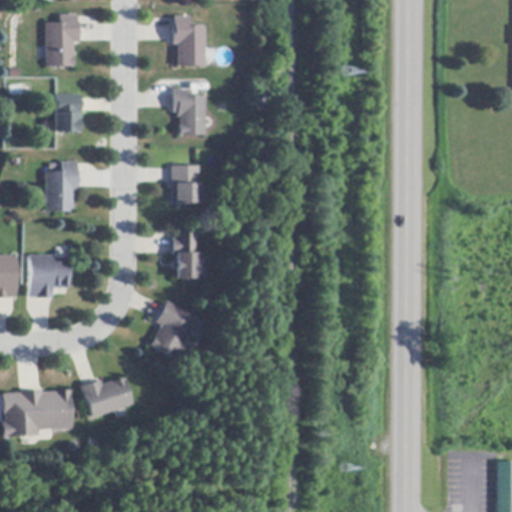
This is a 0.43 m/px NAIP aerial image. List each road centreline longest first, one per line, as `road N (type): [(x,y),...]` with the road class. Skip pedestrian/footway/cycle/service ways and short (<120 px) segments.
road 1 (tertiary): [(404,511),(404,0)]
road 2 (residential): [(121,0),(122,285),(115,312),(65,345),(0,346)]
